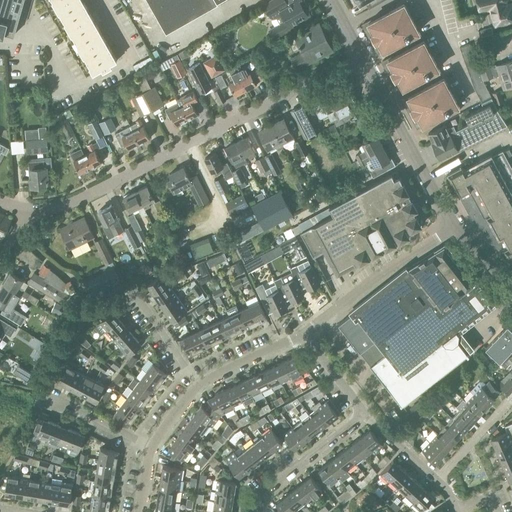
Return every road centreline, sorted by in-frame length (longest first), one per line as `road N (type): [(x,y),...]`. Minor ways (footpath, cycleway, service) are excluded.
road 1 (residential): [(28,208),(70,203),(361,55)]
road 2 (tertiary): [(456,224),(361,55)]
road 3 (residential): [(305,332),(456,224)]
road 4 (unknown): [(511,293),(415,406),(381,406)]
road 5 (residential): [(255,511),(261,491),(364,413)]
road 6 (residential): [(456,511),(446,491),(364,413)]
